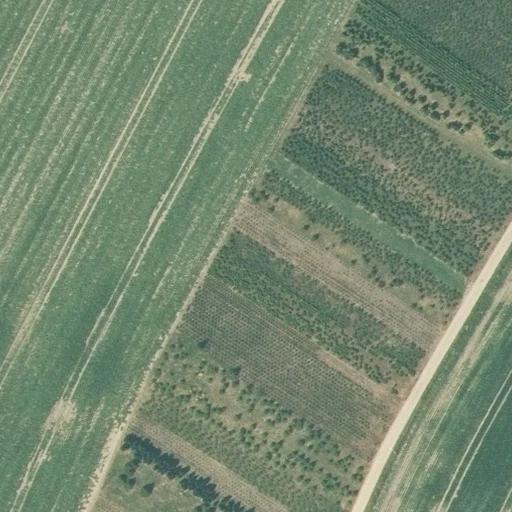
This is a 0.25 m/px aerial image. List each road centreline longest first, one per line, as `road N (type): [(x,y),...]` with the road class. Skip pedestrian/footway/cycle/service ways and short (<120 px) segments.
road 1 (track): [(357,511),(511,233)]
road 2 (residential): [(400,511),(511,302)]
